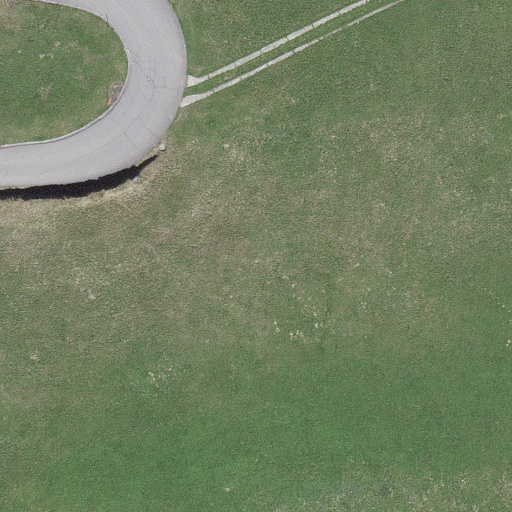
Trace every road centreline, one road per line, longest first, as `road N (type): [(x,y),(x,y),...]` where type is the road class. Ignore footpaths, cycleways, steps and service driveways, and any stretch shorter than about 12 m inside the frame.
road 1 (unclassified): [(133,0),(163,39),(167,71),(164,98),(145,124),(86,160),(0,171)]
road 2 (track): [(164,98),(380,0)]
